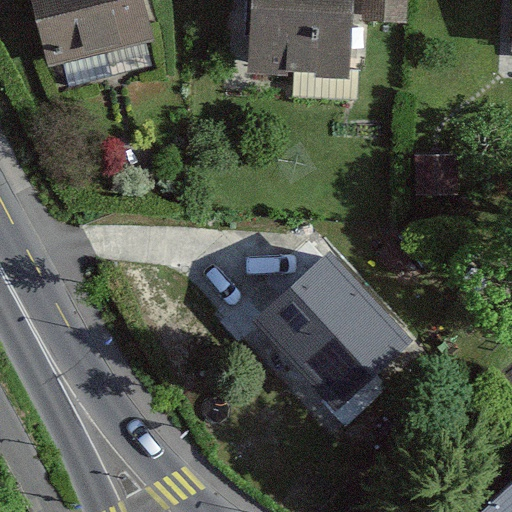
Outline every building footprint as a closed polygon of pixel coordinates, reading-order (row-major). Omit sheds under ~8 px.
[(139,0),(36,0),(52,61),(149,35),(139,0)] [(349,0),(254,0),(252,70),(348,73),(349,0)] [(404,0),(360,0),(360,14),(404,16),(404,0)] [(283,302),(329,260),(308,238),(263,280),(283,302)] [(401,338),(329,260),(283,302),(262,321),(334,398),(401,338)] [(511,511),(511,479),(479,511),(511,511)]
